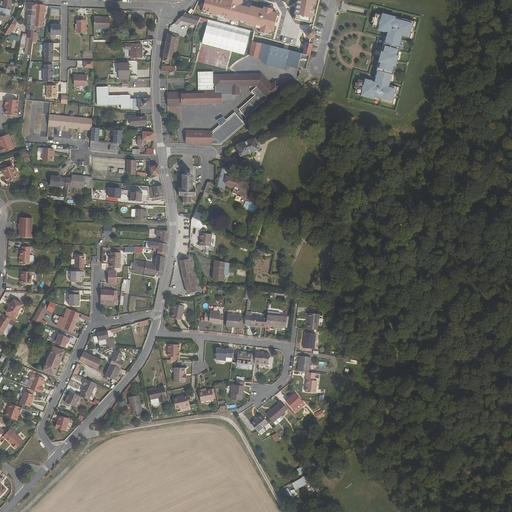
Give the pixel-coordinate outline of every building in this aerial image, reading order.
[(2,8),(10,10),(11,0),(3,0),(3,2),(2,6),(2,8)] [(203,0),(200,12),(261,28),(260,32),(268,34),(269,29),(272,30),(277,13),(272,11),(273,9),(263,6),(262,9),(250,5),(250,7),(242,5),(243,0),(203,0)] [(296,0),(294,14),(313,18),(316,0),(296,0)] [(28,12),(35,13),(36,5),(37,4),(30,2),(28,12)] [(33,41),(33,42),(36,42),(37,31),(38,26),(42,26),(44,5),(36,5),(35,13),(34,15),(34,20),(34,24),(34,30),(34,32),(34,39),(33,41)] [(0,12),(7,14),(10,15),(11,10),(10,10),(2,8),(2,6),(0,6),(0,12)] [(50,6),(49,16),(59,16),(59,7),(50,6)] [(179,19),(190,22),(192,15),(184,13),(179,19)] [(374,22),(373,26),(379,28),(379,30),(386,32),(389,32),(388,36),(387,40),(386,44),(385,43),(384,47),(385,48),(383,52),(382,52),(379,62),(379,63),(380,63),(379,67),(378,67),(377,71),(378,71),(377,75),(376,79),(375,83),(372,82),(373,82),(365,80),(365,82),(359,80),(358,84),(357,85),(359,85),(358,88),(356,88),(356,89),(355,93),(361,94),(361,97),(363,97),(374,100),(375,98),(380,100),(380,102),(393,105),(395,100),(396,100),(397,94),(396,94),(398,89),(389,86),(390,83),(391,79),(392,75),(393,76),(394,71),(393,71),(395,67),(396,67),(399,56),(398,56),(399,52),(400,52),(401,48),(400,48),(401,44),(402,40),(403,37),(411,39),(413,34),(414,34),(415,30),(416,28),(414,28),(416,22),(402,18),(402,20),(396,19),(397,17),(385,14),(383,13),(383,15),(377,14),(376,17),(376,18),(377,19),(376,22),(375,22),(374,22)] [(192,15),(190,22),(198,25),(201,18),(192,15)] [(109,28),(110,17),(102,17),(94,17),(94,28),(109,28)] [(77,30),(77,33),(85,33),(85,20),(77,20),(77,24),(77,30)] [(245,55),(250,33),(208,22),(202,44),(245,55)] [(51,34),(61,35),(61,25),(51,24),(51,34)] [(309,38),(310,38),(311,38),(312,38),(313,38),(314,37),(315,37),(315,36),(316,35),(316,34),(316,33),(316,32),(315,31),(314,30),(313,30),(312,29),(311,29),(310,29),(309,30),(308,30),(308,31),(307,32),(306,33),(307,34),(307,35),(307,36),(308,37),(309,38)] [(168,32),(168,33),(176,39),(173,56),(176,56),(179,37),(169,32),(168,32)] [(168,33),(164,54),(173,56),(176,39),(168,33)] [(263,44),(252,41),(250,55),(259,58),(265,65),(285,70),(286,64),(297,67),(300,53),(263,44)] [(45,56),(54,57),(54,43),(46,43),(45,56)] [(142,44),(131,44),(131,58),(142,58),(142,44)] [(173,56),(164,54),(163,61),(172,63),(173,56)] [(120,79),(125,79),(125,76),(130,76),(130,65),(124,64),(124,72),(119,72),(119,76),(120,76),(120,79)] [(44,82),(53,82),(53,69),(44,69),(44,82)] [(239,94),(239,86),(257,86),(252,91),(255,95),(239,110),(245,117),(268,98),(269,99),(281,88),(275,82),(272,85),(262,74),(236,75),(200,76),(200,90),(215,90),(215,92),(221,92),(222,94),(232,94),(239,94)] [(74,75),(74,85),(87,85),(87,75),(74,75)] [(47,98),(57,98),(57,86),(47,86),(47,98)] [(182,92),(168,92),(168,106),(182,106),(182,104),(182,92)] [(222,103),(222,94),(221,92),(215,92),(182,92),(182,104),(222,103)] [(131,106),(134,106),(134,109),(141,109),(142,115),(152,114),(151,98),(134,99),(134,101),(131,101),(131,95),(109,96),(109,93),(98,93),(98,105),(122,105),(122,109),(131,109),(131,106)] [(19,102),(8,100),(7,100),(6,105),(7,105),(6,109),(5,115),(16,117),(19,102)] [(219,125),(212,131),(212,143),(221,143),(245,124),(243,122),(234,112),(226,120),(223,117),(216,121),(219,125)] [(92,118),(49,114),(48,126),(58,127),(58,130),(68,131),(68,128),(77,129),(77,132),(82,132),(83,129),(91,130),(92,118)] [(131,125),(144,124),(144,122),(146,122),(146,116),(130,118),(131,125)] [(93,140),(100,141),(101,128),(94,128),(93,140)] [(115,142),(123,142),(123,130),(116,129),(115,142)] [(186,143),(212,143),(212,131),(186,131),(186,143)] [(143,140),(154,140),(154,132),(142,132),(142,136),(138,136),(138,145),(143,145),(143,140)] [(0,142),(1,144),(2,147),(4,153),(14,150),(9,135),(0,137),(0,142)] [(253,152),(259,150),(255,138),(236,145),(240,157),(247,154),(247,155),(248,156),(249,156),(250,156),(251,156),(252,156),(252,155),(253,155),(253,154),(253,153),(253,152)] [(55,149),(44,148),(43,160),(52,161),(53,156),(53,153),(54,153),(55,149)] [(26,151),(21,153),(24,162),(29,160),(26,151)] [(137,160),(129,160),(129,173),(136,174),(137,160)] [(158,165),(152,166),(150,165),(150,176),(159,175),(158,165)] [(13,166),(3,169),(6,177),(8,182),(19,178),(17,173),(16,174),(14,170),(13,166)] [(184,204),(185,204),(185,203),(195,203),(196,188),(193,188),(193,183),(194,183),(194,182),(193,182),(193,175),(190,174),(190,171),(191,171),(190,170),(189,170),(186,170),(185,169),(185,170),(184,170),(184,171),(185,171),(185,174),(183,174),(182,182),(181,182),(182,182),(182,188),(179,188),(179,195),(184,196),(184,202),(183,202),(183,203),(184,203),(184,204)] [(66,177),(64,197),(70,198),(71,186),(93,188),(93,180),(93,177),(84,176),(72,175),(72,178),(72,180),(70,180),(70,178),(66,177)] [(63,176),(51,176),(50,186),(62,187),(63,176)] [(238,193),(246,195),(250,182),(225,176),(225,178),(225,179),(219,178),(217,186),(225,188),(225,185),(225,182),(232,184),(231,187),(234,188),(234,189),(239,191),(238,193)] [(107,187),(107,197),(120,198),(120,188),(107,187)] [(141,196),(141,192),(131,191),(130,200),(141,201),(142,196),(141,196)] [(253,213),(256,206),(246,201),(243,207),(253,213)] [(135,220),(145,220),(146,210),(136,209),(135,220)] [(34,238),(35,218),(23,218),(22,224),(21,224),(21,230),(22,230),(22,237),(34,238)] [(192,219),(190,225),(199,228),(201,222),(192,219)] [(167,231),(156,230),(156,236),(161,236),(160,244),(167,244),(168,237),(167,231)] [(201,233),(200,240),(202,241),(201,246),(210,247),(212,234),(201,233)] [(158,250),(157,252),(166,253),(167,244),(160,244),(160,243),(156,242),(146,241),(146,248),(151,249),(153,249),(158,250)] [(30,255),(30,247),(21,247),(21,251),(20,251),(20,256),(20,264),(29,264),(33,264),(34,263),(34,257),(33,255),(30,255)] [(110,256),(109,268),(120,268),(120,253),(111,252),(110,256)] [(163,273),(165,257),(157,255),(156,258),(155,258),(154,261),(153,261),(153,262),(156,262),(154,275),(158,276),(161,276),(162,276),(163,273)] [(75,268),(84,268),(84,256),(75,256),(75,268)] [(188,293),(196,292),(189,259),(180,261),(183,276),(188,293)] [(216,269),(215,279),(226,281),(227,275),(230,275),(232,263),(218,259),(217,266),(218,266),(218,270),(216,269)] [(143,273),(154,275),(156,262),(153,262),(153,264),(145,263),(137,261),(136,265),(134,265),(134,267),(138,267),(138,264),(145,265),(144,273),(143,273)] [(134,268),(133,271),(144,273),(145,265),(138,264),(138,267),(134,267),(134,268)] [(32,285),(33,273),(22,271),(21,284),(32,285)] [(71,271),(71,283),(82,283),(82,279),(82,276),(83,276),(84,276),(84,272),(71,271)] [(115,285),(116,271),(108,271),(108,285),(115,285)] [(69,294),(69,306),(79,306),(79,294),(79,291),(69,290),(69,294)] [(100,304),(113,304),(114,291),(110,291),(105,291),(105,290),(101,290),(100,304)] [(14,300),(6,312),(15,318),(22,305),(14,300)] [(171,318),(181,320),(185,306),(174,304),(171,318)] [(33,320),(39,323),(47,310),(41,306),(33,320)] [(59,328),(72,332),(79,313),(67,308),(59,328)] [(209,321),(209,322),(213,322),(214,322),(214,323),(223,324),(224,316),(219,315),(220,312),(211,311),(210,313),(205,313),(204,321),(209,321)] [(251,315),(252,312),(246,311),(245,325),(266,327),(266,325),(267,317),(251,315)] [(283,327),(286,328),(287,317),(279,316),(280,313),(268,311),(267,317),(266,325),(273,326),(283,327)] [(307,329),(317,330),(319,315),(309,313),(307,329)] [(14,321),(15,322),(16,320),(6,314),(4,316),(10,319),(14,321)] [(233,325),(241,326),(242,316),(227,314),(226,326),(233,326),(233,325)] [(0,334),(2,336),(8,323),(10,319),(4,316),(3,315),(1,320),(0,319),(0,334)] [(107,330),(97,333),(99,341),(109,338),(107,330)] [(303,348),(314,349),(316,334),(305,333),(303,348)] [(67,343),(69,338),(59,334),(55,344),(65,348),(67,343)] [(105,347),(113,348),(113,339),(106,341),(105,347)] [(177,357),(179,358),(180,345),(169,344),(168,357),(170,357),(177,357)] [(44,371),(54,376),(64,352),(53,347),(44,371)] [(218,348),(216,359),(232,361),(234,349),(222,348),(222,349),(221,349),(218,348)] [(122,354),(115,351),(109,364),(110,364),(119,369),(123,361),(119,360),(122,354)] [(97,369),(101,360),(83,352),(79,360),(97,369)] [(237,363),(251,365),(252,354),(239,352),(237,363)] [(268,364),(270,354),(256,352),(255,363),(268,364)] [(300,362),(300,364),(299,364),(298,371),(307,372),(309,373),(311,358),(300,356),(299,362),(300,362)] [(77,364),(73,373),(77,375),(81,366),(77,364)] [(110,364),(104,376),(115,381),(120,369),(119,369),(110,364)] [(185,377),(185,374),(185,368),(175,368),(174,382),(185,382),(186,382),(186,377),(185,377)] [(39,392),(45,379),(35,375),(32,374),(31,375),(30,378),(30,379),(33,380),(29,388),(39,392)] [(81,392),(82,392),(80,396),(88,400),(96,384),(87,380),(86,380),(85,380),(83,384),(84,384),(81,392)] [(306,392),(315,393),(317,381),(314,381),(307,380),(306,392)] [(243,391),(244,391),(245,382),(236,381),(236,385),(233,385),(231,399),(242,401),(243,391)] [(151,404),(167,401),(164,387),(156,389),(148,391),(151,404)] [(202,403),(216,400),(215,395),(213,395),(212,390),(204,392),(204,391),(199,392),(202,403)] [(32,402),(30,401),(33,394),(26,391),(21,403),(30,407),(32,402)] [(64,403),(74,407),(79,396),(70,392),(68,396),(67,399),(66,398),(64,403)] [(296,393),(286,402),(293,410),(296,407),(298,410),(306,403),(304,401),(303,401),(296,393)] [(139,395),(128,397),(131,415),(137,413),(143,412),(139,395)] [(185,406),(190,406),(189,395),(174,398),(176,409),(186,407),(185,406)] [(282,402),(279,405),(278,404),(266,415),(273,423),(285,413),(285,412),(288,409),(282,402)] [(22,408),(10,404),(5,416),(15,420),(18,412),(20,413),(22,408)] [(313,412),(315,419),(323,417),(321,410),(313,412)] [(257,418),(254,420),(250,423),(257,431),(268,422),(261,414),(257,418)] [(57,428),(57,429),(66,431),(69,418),(60,416),(59,420),(57,428)] [(16,449),(23,440),(10,429),(3,436),(12,444),(11,445),(16,449)] [(274,442),(280,439),(276,433),(270,436),(274,442)] [(302,466),(296,469),(299,475),(305,471),(302,466)]
